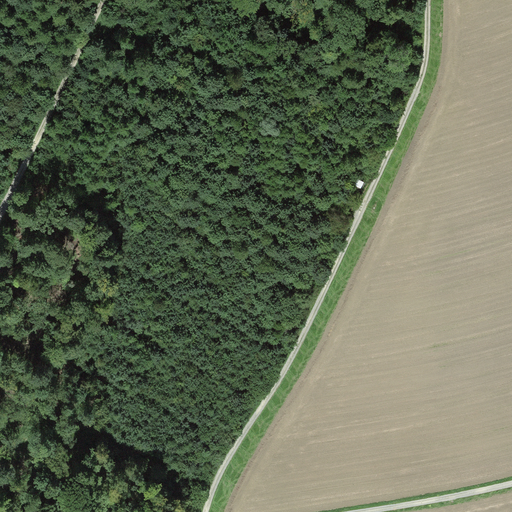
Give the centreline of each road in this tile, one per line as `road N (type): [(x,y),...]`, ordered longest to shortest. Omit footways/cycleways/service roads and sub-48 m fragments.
road 1 (track): [(209,511),(405,128),(425,0)]
road 2 (track): [(104,0),(0,216)]
road 3 (track): [(348,511),(511,483)]
